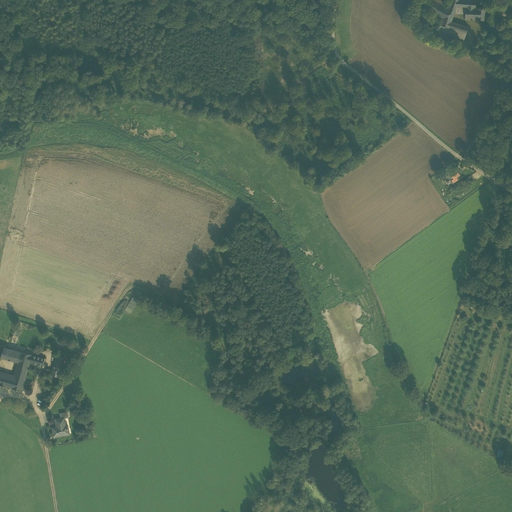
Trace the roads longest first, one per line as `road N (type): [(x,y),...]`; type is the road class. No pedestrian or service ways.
road 1 (track): [(245,511),(288,439),(211,396),(228,327),(198,307),(130,284),(40,417)]
road 2 (unclassified): [(335,0),(336,52),(462,160),(511,192)]
